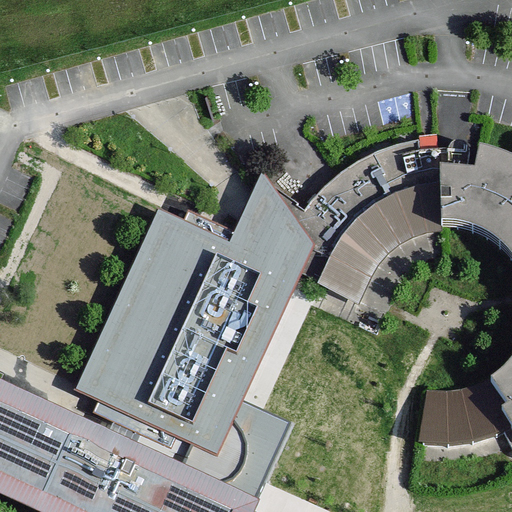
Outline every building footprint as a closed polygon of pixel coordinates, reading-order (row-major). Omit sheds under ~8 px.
[(295,272),(358,301),(363,289),(370,275),(378,261),(385,253),(397,243),(409,236),(424,231),(437,228),(451,228),(466,231),(480,236),(493,243),(502,250),(511,260),(511,377),(510,380),(496,391),(481,399),(465,404),(448,406),(446,406),(443,406),(442,406),(436,406),(431,406),(430,406),(424,446),(449,447),(468,446),(489,440),(498,437),(504,433),(511,447),(511,163),(499,158),(481,152),(473,175),(466,172),(471,153),(469,148),(466,146),(462,144),(458,144),(455,145),(451,148),(449,152),(422,154),(419,143),(417,144),(400,147),(391,150),(369,159),(350,170),(335,181),(316,199),(306,213),(299,208),(300,206),(265,182),(260,185),(267,195),(305,249),(295,272)] [(178,484),(189,459),(208,468),(237,403),(295,272),(305,249),(267,195),(261,210),(259,208),(247,218),(253,225),(247,238),(219,225),(190,213),(182,232),(172,227),(164,223),(88,388),(104,395),(95,414),(143,436),(139,446),(131,463),(139,466),(140,463),(144,459),(149,457),(151,456),(154,456),(159,457),(161,459),(163,461),(165,463),(165,467),(164,473),(157,487),(173,494),(175,489),(178,484)] [(431,406),(432,406),(436,406),(442,406),(443,406),(446,406),(448,406),(465,404),(481,399),(496,391),(510,380),(511,377),(511,364),(504,374),(492,384),(478,391),(464,395),(448,397),(431,397),(431,406)] [(10,406),(0,401),(0,482),(63,511),(237,511),(178,484),(175,489),(226,511),(81,511),(63,503),(51,494),(48,499),(0,475),(0,429),(8,412),(21,418),(23,412),(10,406)] [(294,428),(237,403),(208,468),(189,459),(178,484),(175,489),(226,511),(256,511),(267,489),(294,428)] [(157,487),(164,473),(140,463),(139,466),(131,463),(139,446),(113,433),(106,445),(91,438),(89,443),(67,432),(23,412),(21,418),(8,412),(0,429),(0,475),(48,499),(51,494),(63,503),(81,511),(226,511),(175,489),(173,494),(157,487)] [(144,459),(140,463),(164,473),(165,467),(165,463),(163,461),(161,459),(159,457),(154,456),(151,456),(149,457),(144,459)]
